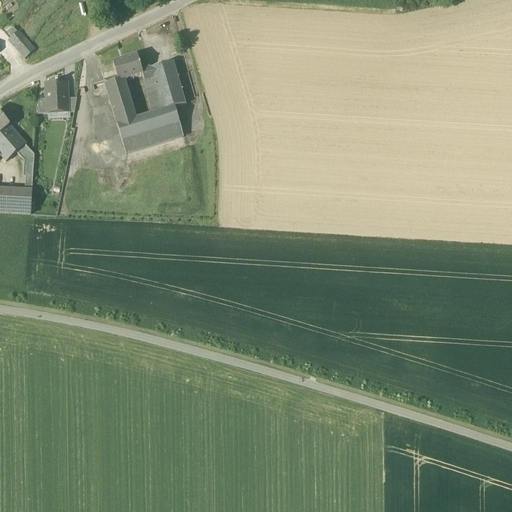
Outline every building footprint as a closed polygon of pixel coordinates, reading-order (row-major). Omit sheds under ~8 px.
[(8,41),(25,60),(35,51),(18,32),(8,41)] [(125,58),(144,50),(137,35),(118,44),(125,58)] [(117,79),(118,84),(124,82),(142,77),(141,72),(137,58),(112,65),(117,79)] [(152,81),(154,86),(177,79),(173,64),(150,71),(149,69),(141,72),(142,77),(144,83),(152,81)] [(103,83),(116,126),(136,120),(124,82),(118,84),(117,79),(103,83)] [(185,106),(177,79),(154,86),(162,112),(174,108),(174,109),(185,106)] [(141,84),(151,115),(162,112),(154,86),(152,81),(144,83),(141,84)] [(67,119),(67,114),(68,114),(68,100),(68,99),(65,99),(65,84),(57,85),(57,83),(55,83),(55,84),(45,84),(46,100),(47,115),(48,115),(48,119),(67,119)] [(68,100),(68,114),(74,114),(76,99),(68,100)] [(39,101),(38,116),(47,115),(46,100),(39,101)] [(151,115),(136,120),(116,126),(126,156),(183,138),(174,109),(174,108),(162,112),(151,115)] [(0,134),(8,127),(0,117),(0,134)] [(24,162),(23,178),(25,178),(25,192),(32,192),(34,157),(8,127),(0,134),(0,156),(6,162),(16,153),(24,162)] [(0,214),(30,216),(32,192),(25,192),(16,192),(0,190),(0,214)]
